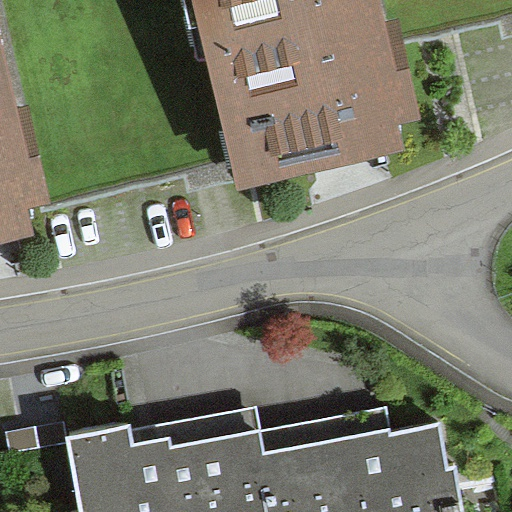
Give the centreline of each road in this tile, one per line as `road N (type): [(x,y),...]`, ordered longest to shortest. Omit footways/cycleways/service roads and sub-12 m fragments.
road 1 (residential): [(0,328),(129,308),(383,246)]
road 2 (residential): [(383,246),(436,317),(511,360)]
road 3 (residential): [(383,246),(511,186)]
